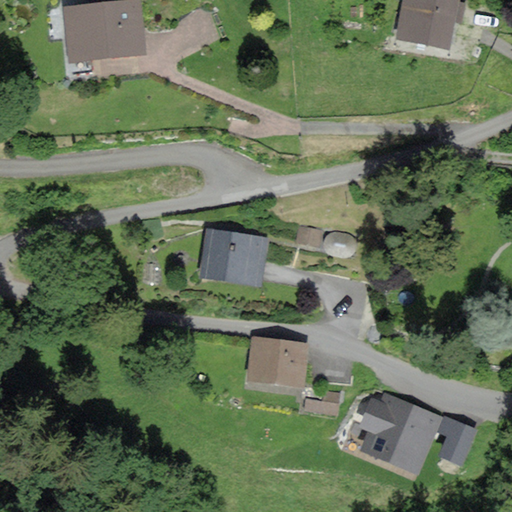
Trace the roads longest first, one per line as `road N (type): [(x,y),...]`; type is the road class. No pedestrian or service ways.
road 1 (unclassified): [(511,405),(451,391),(326,340),(0,288)]
road 2 (residential): [(246,194),(219,162),(190,154),(0,166)]
road 3 (residential): [(0,249),(90,222),(246,194)]
road 4 (residential): [(246,194),(436,151)]
